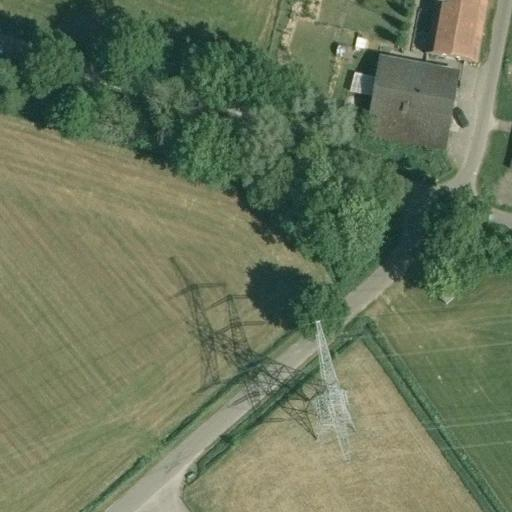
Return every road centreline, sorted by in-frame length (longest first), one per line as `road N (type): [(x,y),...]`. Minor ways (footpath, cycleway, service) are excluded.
road 1 (unclassified): [(453,208),(262,132),(0,45)]
road 2 (unclassified): [(127,511),(453,208)]
road 3 (unclassified): [(453,208),(476,155),(505,0)]
